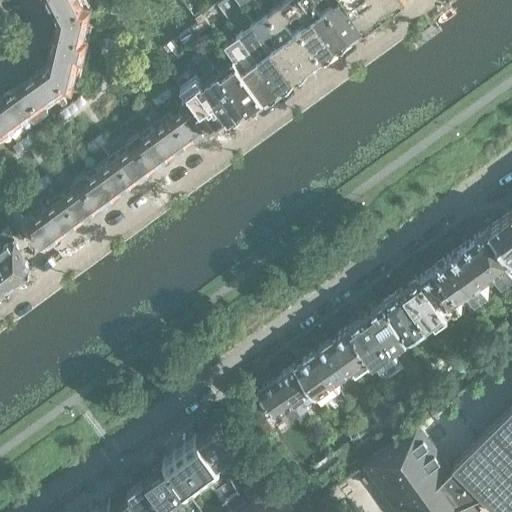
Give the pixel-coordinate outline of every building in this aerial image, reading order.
[(47,0),(52,10),(71,0),(47,0)] [(84,35),(91,3),(83,1),(82,0),(71,0),(52,10),(56,17),(54,28),(84,35)] [(118,13),(121,0),(112,0),(110,11),(118,13)] [(243,8),(237,0),(218,0),(217,1),(226,14),(235,26),(249,16),(243,8)] [(253,0),(237,0),(243,8),(253,0)] [(322,57),(299,26),(292,30),(284,19),(290,15),(279,0),(277,0),(265,9),(308,68),(322,57)] [(335,47),(300,0),(279,0),(290,15),(297,10),(305,21),(299,26),(322,57),(335,47)] [(349,37),(326,6),(320,10),(312,0),(300,0),(335,47),(349,37)] [(364,27),(344,0),(331,0),(332,1),(326,6),(349,37),(364,27)] [(400,0),(344,0),(364,27),(366,25),(365,24),(365,25),(362,21),(376,15),(377,17),(386,11),(385,10),(382,6),(396,0),(397,2),(400,0)] [(226,14),(217,1),(204,11),(213,23),(226,14)] [(308,68),(265,9),(251,19),(263,35),(269,31),(277,42),(271,46),(294,78),(308,68)] [(194,35),(210,23),(205,15),(188,27),(194,35)] [(294,78),(271,46),(265,51),(257,39),(263,35),(251,19),(237,29),(280,88),(294,78)] [(178,47),(194,35),(188,27),(172,39),(178,47)] [(83,59),(88,36),(84,35),(54,28),(48,51),(79,58),(83,59)] [(280,88),(237,29),(223,40),(236,58),(263,95),(263,96),(268,96),(269,96),(280,88)] [(109,53),(113,36),(105,34),(101,51),(109,53)] [(162,58),(178,47),(172,39),(156,50),(162,58)] [(71,90),(79,58),(48,51),(46,62),(38,67),(57,93),(59,91),(63,88),(71,90)] [(263,95),(236,58),(220,70),(245,105),(247,107),(263,95)] [(57,93),(38,67),(20,81),(41,111),(48,106),(46,104),(47,100),(54,94),(57,93)] [(245,105),(220,70),(218,67),(201,79),(227,114),(229,116),(245,105)] [(227,114),(201,79),(199,76),(183,88),(187,94),(210,126),(227,114)] [(13,124),(29,113),(33,113),(35,116),(41,111),(20,81),(11,87),(8,86),(4,89),(4,93),(0,95),(0,134),(8,128),(13,124)] [(157,104),(171,93),(166,86),(152,97),(157,104)] [(201,130),(208,124),(210,126),(187,94),(181,99),(182,101),(182,105),(144,132),(140,132),(139,129),(133,134),(154,164),(162,158),(166,158),(170,155),(170,152),(193,135),(196,136),(200,133),(201,130)] [(64,117),(86,102),(81,95),(59,110),(64,117)] [(93,151),(106,141),(101,133),(87,144),(93,151)] [(18,151),(32,141),(27,134),(13,144),(18,151)] [(146,170),(154,164),(133,134),(126,139),(128,141),(127,144),(89,172),(86,172),(84,169),(78,174),(100,203),(108,198),(112,198),(115,195),(115,192),(138,175),(141,176),(146,173),(146,170)] [(91,210),(100,203),(78,174),(72,178),(73,181),(73,184),(35,212),(32,211),(30,209),(23,214),(44,244),(53,238),(56,238),(60,235),(61,232),(84,215),(87,216),(91,213),(91,210)] [(37,191),(52,180),(47,174),(32,184),(37,191)] [(511,208),(488,225),(511,250),(511,208)] [(511,333),(511,250),(488,225),(487,225),(473,235),(507,271),(511,276),(511,321),(488,342),(493,347),(511,333)] [(29,265),(19,244),(13,234),(0,243),(0,242),(0,258),(16,280),(28,271),(30,265),(29,265)] [(507,271),(473,235),(460,244),(486,272),(492,267),(500,276),(507,271)] [(486,272),(460,244),(446,254),(480,289),(487,285),(479,276),(486,272)] [(480,289),(446,254),(433,263),(459,290),(465,285),(473,293),(480,289)] [(16,280),(0,258),(0,291),(0,292),(16,280)] [(459,290),(433,263),(420,273),(448,303),(453,307),(460,302),(452,294),(459,290)] [(448,303),(420,273),(400,287),(424,321),(448,303)] [(424,321),(400,287),(382,300),(405,334),(424,321)] [(405,334),(382,300),(365,312),(389,345),(395,341),(405,334)] [(389,346),(365,312),(347,324),(368,353),(371,358),(389,346)] [(368,353),(347,324),(330,336),(350,365),(368,353)] [(350,365),(330,336),(312,349),(333,378),(350,365)] [(402,351),(395,341),(389,345),(396,355),(402,351)] [(483,355),(493,347),(488,342),(479,348),(483,355)] [(333,378),(312,349),(295,361),(312,386),(315,390),(321,386),(333,378)] [(461,370),(449,354),(441,361),(453,377),(461,370)] [(312,386),(295,361),(276,375),(298,406),(307,400),(302,393),(312,386)] [(304,413),(298,406),(276,375),(257,388),(275,412),(285,405),(295,420),(304,413)] [(417,393),(410,385),(401,391),(408,400),(417,393)] [(329,397),(321,386),(315,390),(323,401),(329,397)] [(479,505),(476,501),(483,493),(501,511),(506,511),(511,506),(511,402),(452,461),(453,463),(450,465),(418,422),(365,462),(400,511),(478,511),(481,510),(477,506),(479,505)] [(213,420),(196,432),(220,464),(239,450),(218,421),(218,422),(216,418),(213,420)] [(196,432),(164,455),(188,488),(220,464),(196,432)] [(364,441),(358,432),(349,438),(355,447),(364,441)] [(355,447),(349,438),(341,445),(347,453),(355,447)] [(192,497),(162,457),(160,458),(159,457),(151,463),(151,464),(150,466),(146,469),(143,470),(172,511),(192,497)] [(129,480),(127,482),(148,511),(171,511),(172,511),(143,470),(129,480)] [(258,477),(243,488),(249,495),(264,484),(258,477)] [(148,511),(127,482),(112,493),(126,511),(148,511)] [(243,500),(237,491),(225,500),(231,508),(243,500)] [(329,492),(320,499),(329,511),(335,511),(341,508),(329,492)] [(126,511),(112,493),(110,494),(108,493),(99,500),(100,502),(85,511),(126,511)] [(288,511),(280,499),(265,511),(288,511)]
